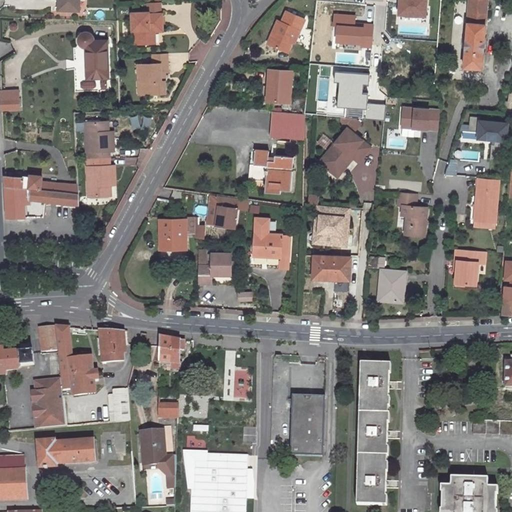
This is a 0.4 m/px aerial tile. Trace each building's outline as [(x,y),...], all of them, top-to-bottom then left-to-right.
[(58,0),(58,10),(79,10),(78,0),(58,0)] [(468,0),(464,68),(482,69),(487,0),(468,0)] [(279,21),(276,28),(278,29),(276,33),(274,32),(269,44),(287,52),(292,41),(294,42),(305,19),(286,11),(281,22),(279,21)] [(150,13),(134,13),(135,30),(138,30),(142,30),(143,44),(155,44),(154,31),(157,31),(164,31),(164,15),(151,15),(150,13)] [(278,29),(276,28),(279,21),(277,20),(266,43),(269,44),(274,32),(276,33),(278,29)] [(107,41),(92,41),(92,39),(92,37),(90,35),(87,33),(85,33),(83,34),(80,37),(79,39),(79,41),(79,43),(81,45),(82,46),(84,47),(86,47),(87,78),(108,77),(107,41)] [(169,53),(154,53),(154,63),(139,64),(140,73),(142,73),(142,82),(144,82),(145,94),(167,93),(167,81),(163,81),(163,72),(166,72),(170,72),(169,53)] [(272,86),(272,100),(290,102),(292,71),(270,70),(269,86),(272,86)] [(18,98),(1,99),(2,109),(18,108),(18,98)] [(441,129),(441,107),(403,106),(402,128),(441,129)] [(272,111),(270,137),(304,140),(305,113),(272,111)] [(492,159),(509,160),(511,120),(472,117),(471,129),(480,130),(480,138),(493,139),(492,159)] [(108,121),(86,121),(87,151),(93,151),(93,159),(110,158),(109,151),(114,150),(114,136),(108,136),(108,132),(108,121)] [(347,128),(319,162),(334,174),(350,155),(358,162),(370,147),(347,128)] [(274,161),(268,161),(268,156),(269,151),(255,149),(253,175),(266,176),(265,189),(291,191),(294,156),(275,155),(275,157),(274,161)] [(461,161),(481,160),(480,150),(461,151),(461,161)] [(93,167),(88,167),(89,196),(111,196),(111,185),(110,181),(116,181),(115,166),(110,166),(110,158),(93,159),(93,167)] [(450,160),(446,174),(456,176),(460,162),(450,160)] [(5,176),(6,186),(57,191),(58,182),(42,181),(42,176),(30,175),(30,177),(24,176),(21,178),(5,176)] [(477,178),(474,220),(496,222),(498,180),(477,178)] [(58,182),(57,191),(78,194),(78,185),(58,182)] [(6,186),(7,217),(9,217),(25,217),(24,204),(30,204),(30,200),(73,204),(78,205),(78,194),(57,191),(6,186)] [(398,192),(397,206),(402,206),(401,215),(406,215),(405,234),(424,236),(425,225),(424,225),(424,222),(425,222),(427,207),(416,206),(417,193),(398,192)] [(320,203),(320,194),(310,194),(310,203),(320,203)] [(248,210),(249,200),(221,196),(219,206),(216,226),(235,228),(237,208),(248,210)] [(260,213),(261,205),(252,204),(251,211),(260,213)] [(216,226),(219,206),(210,205),(207,225),(216,226)] [(323,205),(317,205),(313,242),(317,243),(320,215),(322,215),(323,205)] [(344,208),(323,205),(322,215),(320,215),(317,243),(340,245),(344,208)] [(349,208),(344,208),(340,245),(345,246),(349,208)] [(184,220),(160,220),(161,248),(186,248),(186,233),(195,233),(195,226),(195,217),(184,217),(184,220)] [(255,256),(281,257),(281,256),(289,256),(290,235),(269,234),(270,219),(257,218),(255,256)] [(496,222),(474,220),(473,226),(495,228),(496,222)] [(458,261),(456,283),(476,285),(478,263),(484,263),(485,251),(460,249),(459,261),(458,261)] [(314,255),(313,278),(350,280),(350,257),(314,255)] [(379,257),(380,267),(387,266),(386,256),(379,257)] [(47,266),(57,267),(57,258),(48,258),(47,266)] [(369,260),(368,267),(377,268),(378,261),(369,260)] [(197,273),(196,290),(210,290),(210,282),(229,282),(230,261),(210,261),(209,273),(197,273)] [(381,270),(379,300),(403,302),(406,272),(381,270)] [(511,315),(511,276),(506,277),(502,314),(511,315)] [(254,301),(254,291),(239,291),(239,301),(254,301)] [(56,327),(39,328),(42,351),(59,349),(56,327)] [(123,354),(122,337),(121,332),(99,330),(100,339),(103,339),(104,355),(123,354)] [(159,336),(160,362),(171,363),(172,338),(159,336)] [(172,338),(171,363),(171,369),(179,369),(180,350),(180,340),(172,338)] [(0,375),(7,375),(6,371),(15,370),(19,369),(21,366),(35,365),(33,352),(30,352),(21,353),(20,353),(17,351),(14,350),(4,352),(4,348),(0,347),(0,375)] [(104,355),(101,356),(102,362),(124,360),(123,354),(104,355)] [(86,388),(95,386),(94,379),(99,379),(98,371),(94,372),(92,357),(70,359),(74,395),(86,393),(86,388)] [(361,363),(357,505),(386,506),(390,364),(361,363)] [(67,426),(62,379),(36,382),(37,392),(38,403),(35,406),(37,429),(67,426)] [(179,381),(179,395),(186,395),(187,395),(188,382),(179,381)] [(114,394),(109,394),(111,422),(130,420),(128,390),(114,390),(114,394)] [(179,395),(159,395),(159,418),(168,417),(178,417),(179,395)] [(179,395),(178,417),(178,418),(182,418),(186,418),(186,395),(179,395)] [(294,396),(291,455),(323,456),(325,397),(294,396)] [(511,421),(473,420),(472,433),(511,435),(511,421)] [(164,430),(141,432),(144,465),(159,464),(159,469),(167,469),(167,476),(176,476),(177,456),(166,457),(164,430)] [(55,441),(37,442),(40,468),(57,467),(57,464),(96,461),(94,440),(55,443),(55,441)] [(194,491),(191,511),(249,511),(250,499),(256,498),(257,483),(254,468),(251,468),(251,455),(212,453),(211,451),(185,450),(190,491),(194,491)] [(0,500),(27,499),(25,457),(0,457),(0,500)] [(176,476),(167,476),(168,488),(176,487),(176,476)] [(496,511),(497,487),(488,487),(488,478),(452,477),(452,486),(443,486),(442,511),(496,511)]
